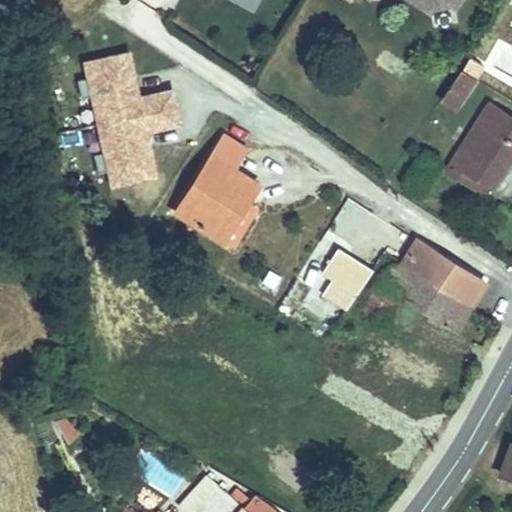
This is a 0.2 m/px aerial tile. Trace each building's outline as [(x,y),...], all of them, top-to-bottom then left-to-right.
[(224,0),(248,14),(256,0),(224,0)] [(461,0),(405,0),(404,2),(428,18),(430,14),(450,10),(453,13),(461,0)] [(383,48),(372,63),(402,85),(413,70),(383,48)] [(130,51),(81,60),(104,188),(157,178),(149,132),(181,127),(174,88),(138,94),(130,51)] [(463,72),(444,102),(458,111),(476,80),(463,72)] [(511,113),(491,100),(447,170),(463,179),(477,188),(490,196),(511,159),(511,113)] [(248,206),(261,186),(235,169),(248,150),(226,137),(178,213),(220,240),(243,203),(245,204),(248,206)] [(233,248),(257,212),(249,207),(248,206),(245,204),(243,203),(220,240),(233,248)] [(482,287),(414,246),(403,264),(398,273),(384,265),(371,286),(385,295),(406,307),(453,335),(482,287)] [(325,275),(351,290),(363,270),(337,254),(325,275)] [(374,289),(361,309),(383,324),(397,304),(374,289)] [(444,356),(429,347),(414,373),(428,382),(419,397),(433,405),(443,388),(451,393),(466,369),(444,356)] [(51,424),(64,445),(78,437),(65,415),(51,424)] [(511,450),(508,449),(496,479),(511,485),(511,450)] [(243,511),(226,499),(214,511),(204,511),(199,507),(195,511),(243,511)] [(244,511),(271,511),(255,499),(244,511)]
